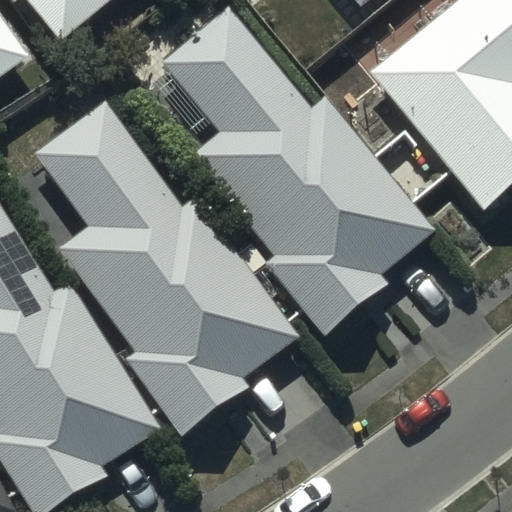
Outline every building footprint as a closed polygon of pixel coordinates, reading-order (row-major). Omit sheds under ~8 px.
[(22,0),(58,43),(109,0),(22,0)] [(350,0),(358,9),(369,0),(350,0)] [(511,0),(451,0),(361,74),(482,220),(511,194),(511,0)] [(223,7),(156,63),(217,135),(188,160),(271,258),(262,265),(325,339),(389,285),(380,275),(432,231),(318,97),(307,107),(223,7)] [(0,77),(24,61),(0,27),(0,77)] [(103,100),(33,151),(89,227),(57,250),(133,354),(124,360),(181,438),(249,389),(241,379),(296,338),(192,197),(180,205),(103,100)] [(0,210),(0,467),(27,511),(55,511),(107,480),(100,469),(158,433),(64,284),(51,292),(0,210)] [(0,511),(8,511),(0,496),(0,511)]
